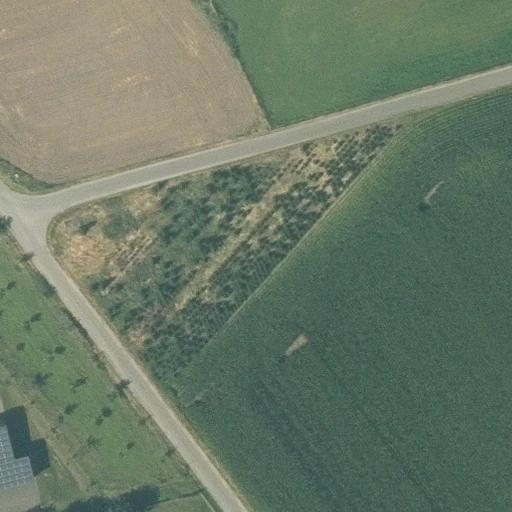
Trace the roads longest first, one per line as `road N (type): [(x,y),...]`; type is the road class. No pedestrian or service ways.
road 1 (unclassified): [(511,71),(7,212)]
road 2 (unclassified): [(235,511),(7,212)]
